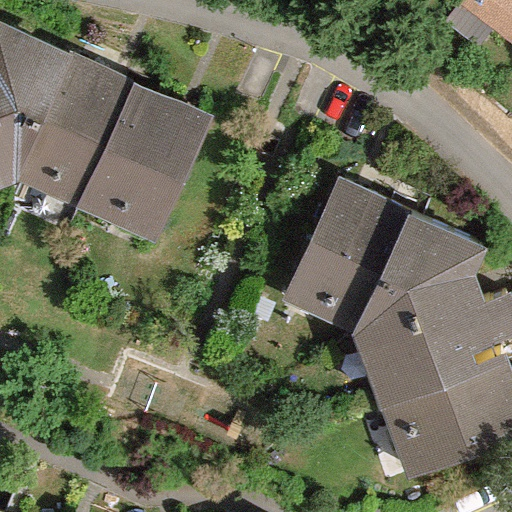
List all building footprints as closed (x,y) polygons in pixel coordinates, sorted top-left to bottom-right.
[(511,0),(464,0),(463,3),(511,32),(511,0)] [(0,3),(0,26),(4,25),(26,90),(23,175),(79,198),(134,71),(0,3)] [(0,184),(23,175),(26,90),(4,25),(0,26),(0,184)] [(215,112),(134,71),(79,198),(158,237),(215,112)] [(413,195),(346,158),(290,292),(356,322),(413,195)] [(413,195),(356,322),(385,393),(510,338),(499,316),(511,309),(511,258),(503,238),(413,195)] [(511,429),(511,343),(510,338),(385,393),(410,476),(511,429)] [(28,511),(0,497),(0,511),(28,511)]
